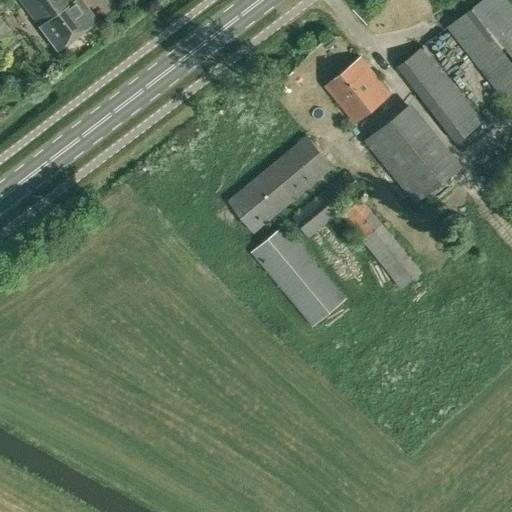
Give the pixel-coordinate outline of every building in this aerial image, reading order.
[(23,0),(59,47),(96,20),(80,0),(23,0)] [(444,0),(397,0),(414,27),(448,6),(444,0)] [(511,106),(511,6),(507,0),(480,0),(448,26),(511,106)] [(0,44),(13,35),(0,17),(0,44)] [(457,141),(482,121),(423,45),(398,65),(457,141)] [(354,122),(390,93),(361,56),(325,85),(354,122)] [(416,201),(451,173),(401,110),(366,138),(416,201)] [(254,230),(333,165),(308,135),(229,200),(254,230)] [(349,171),(293,216),(309,235),(337,212),(332,207),(360,184),(349,171)] [(511,215),(511,202),(506,197),(500,204),(511,215)] [(395,280),(418,268),(389,215),(366,227),(395,280)] [(253,250),(314,324),(345,298),(284,224),(253,250)] [(454,229),(442,236),(451,251),(463,244),(454,229)]
